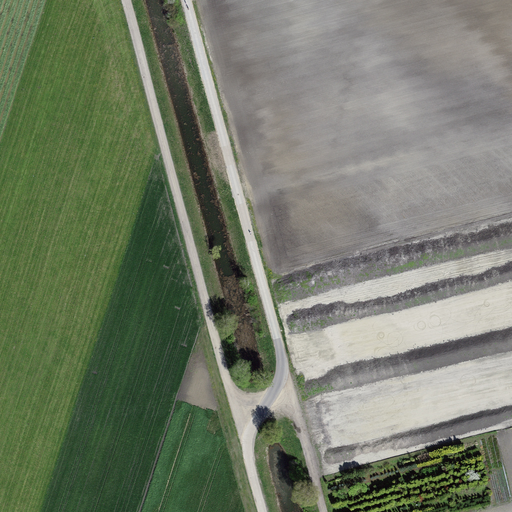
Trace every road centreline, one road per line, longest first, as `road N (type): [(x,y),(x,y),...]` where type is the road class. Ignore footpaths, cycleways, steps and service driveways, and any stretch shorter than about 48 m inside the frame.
road 1 (track): [(252,427),(221,366),(129,0)]
road 2 (track): [(275,384),(285,359),(187,0)]
road 3 (track): [(327,511),(299,417),(275,384)]
road 4 (track): [(263,511),(246,437),(275,384)]
